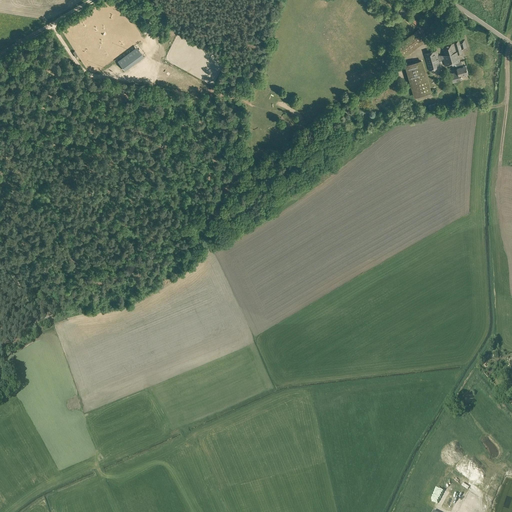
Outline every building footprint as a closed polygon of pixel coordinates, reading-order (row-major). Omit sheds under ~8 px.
[(404,17),(408,9),(402,6),(398,15),(404,17)] [(411,19),(417,25),(420,22),(413,16),(411,19)] [(428,39),(420,28),(396,47),(404,57),(428,39)] [(458,72),(451,74),(453,82),(462,79),(461,75),(468,73),(466,65),(463,66),(462,61),(460,61),(458,53),(462,52),(461,49),(467,48),(464,40),(459,41),(441,46),(444,55),(442,56),(445,66),(456,63),(457,68),(458,72)] [(90,46),(78,52),(83,62),(95,57),(90,46)] [(136,47),(118,61),(123,68),(141,54),(136,47)] [(424,54),(429,70),(442,67),(437,50),(424,54)] [(406,65),(415,96),(430,92),(421,61),(406,65)] [(467,489),(473,493),(477,486),(471,483),(467,489)]
